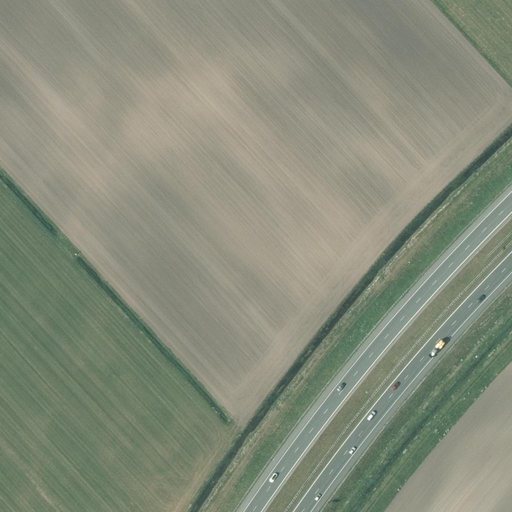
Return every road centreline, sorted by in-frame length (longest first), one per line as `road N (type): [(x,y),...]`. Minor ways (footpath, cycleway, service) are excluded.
road 1 (motorway): [(511,205),(321,415),(253,511)]
road 2 (motorway): [(305,511),(351,443),(511,260)]
